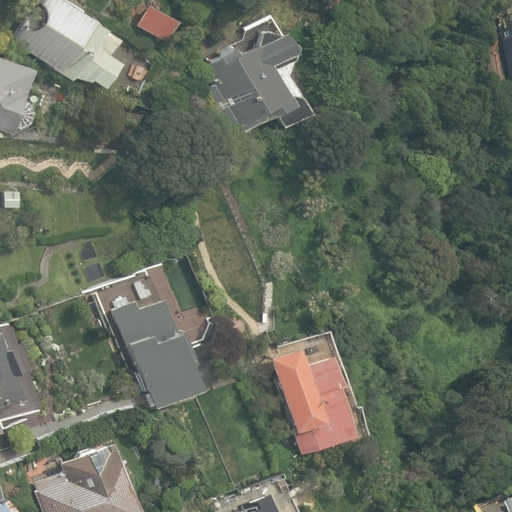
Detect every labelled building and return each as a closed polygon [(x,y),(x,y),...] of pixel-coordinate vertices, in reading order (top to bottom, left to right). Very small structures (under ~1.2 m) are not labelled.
[(87,78),(98,86),(115,61),(103,53),(114,37),(58,0),(33,0),(7,40),(44,64),(42,66),(67,80),(69,77),(85,81),(87,78)] [(136,24),(161,38),(171,20),(146,5),(136,24)] [(202,87),(230,136),(271,115),(278,126),(303,111),(281,73),(288,52),(290,50),(279,30),(275,32),(265,12),(241,27),(246,37),(229,46),(223,44),(219,47),(214,59),(200,66),(210,83),(202,87)] [(0,128),(5,130),(7,123),(16,126),(26,121),(29,110),(24,99),(17,97),(27,67),(0,57),(0,128)] [(1,190),(1,206),(15,205),(15,190),(1,190)] [(106,306),(147,402),(192,383),(154,294),(131,304),(128,297),(106,306)] [(37,309),(42,323),(53,319),(48,305),(37,309)] [(0,402),(3,401),(9,416),(30,409),(33,400),(23,371),(26,366),(17,343),(12,341),(6,325),(0,319),(0,402)] [(261,351),(296,448),(347,430),(329,380),(333,379),(323,350),(295,360),(288,342),(261,351)] [(30,486),(41,511),(131,511),(135,511),(104,436),(54,456),(57,465),(29,476),(33,485),(30,486)] [(288,511),(287,509),(280,511),(274,511),(263,486),(235,498),(237,503),(222,509),(220,504),(201,511),(288,511)] [(0,511),(5,511),(12,507),(1,492),(0,492),(0,511)]
